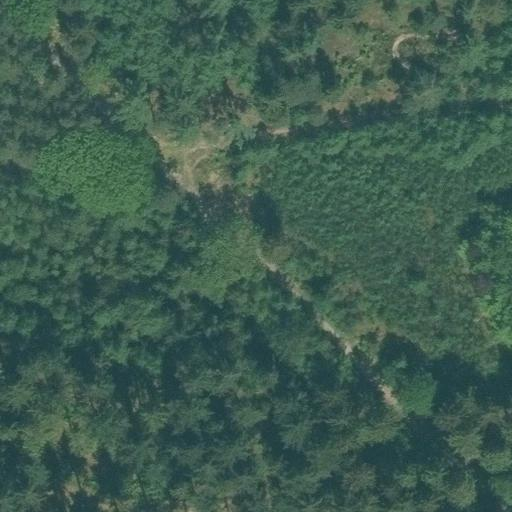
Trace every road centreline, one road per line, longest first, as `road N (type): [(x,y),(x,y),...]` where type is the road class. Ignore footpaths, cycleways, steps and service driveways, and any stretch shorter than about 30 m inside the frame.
road 1 (track): [(158,155),(497,511)]
road 2 (track): [(511,77),(158,155)]
road 3 (track): [(158,155),(0,6)]
road 4 (track): [(0,179),(158,155)]
